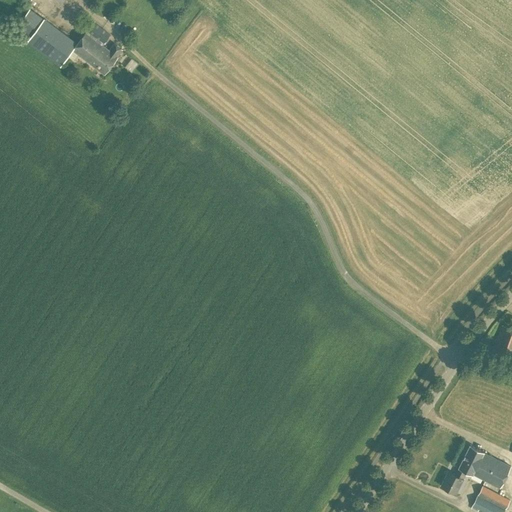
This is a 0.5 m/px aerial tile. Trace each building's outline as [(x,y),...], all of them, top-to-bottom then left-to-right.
[(29,38),(44,19),(29,8),(15,27),(29,38)] [(77,43),(44,19),(29,38),(27,41),(60,65),(72,49),(105,73),(118,56),(117,56),(123,49),(114,43),(109,50),(102,45),(110,35),(93,22),(77,43)] [(492,352),(511,358),(511,328),(502,325),(492,352)] [(493,424),(498,412),(483,404),(477,417),(493,424)] [(455,473),(448,470),(440,484),(456,492),(463,478),(464,478),(467,471),(485,480),(500,488),(511,465),(509,464),(470,444),(458,466),(455,473)] [(510,499),(482,485),(471,508),(477,511),(479,509),(484,511),(504,511),(505,510),(510,499)]
